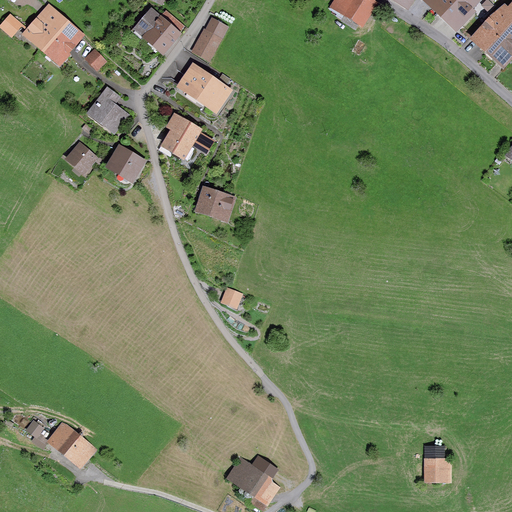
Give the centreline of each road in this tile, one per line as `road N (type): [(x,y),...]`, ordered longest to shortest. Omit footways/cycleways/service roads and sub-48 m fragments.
road 1 (residential): [(158,176),(139,106),(145,85),(209,0)]
road 2 (residential): [(381,0),(511,102)]
